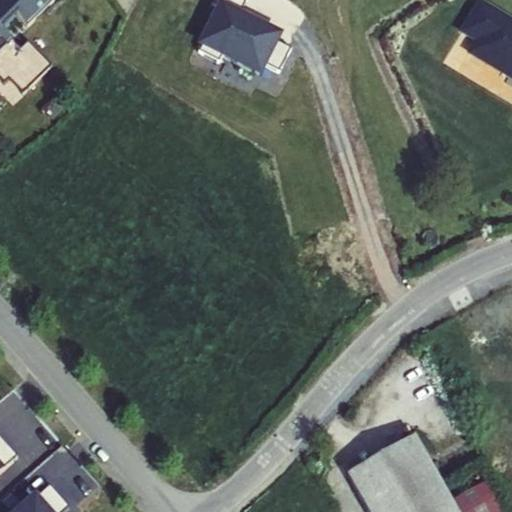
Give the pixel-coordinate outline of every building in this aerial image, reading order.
[(0,0),(0,81),(3,84),(7,80),(23,96),(44,75),(51,68),(27,44),(20,51),(1,32),(16,16),(28,28),(54,2),(52,0),(0,0)] [(216,70),(219,64),(256,82),(263,70),(278,77),(290,54),(275,46),(264,40),(273,23),(234,3),(235,0),(215,0),(211,9),(220,13),(196,59),(216,70)] [(461,34),(475,43),(468,55),(511,82),(511,25),(479,5),(461,34)] [(0,475),(18,460),(0,439),(0,475)] [(346,479),(364,511),(452,511),(412,441),(346,479)] [(24,493),(46,470),(35,461),(13,483),(24,493)] [(66,511),(69,510),(49,488),(21,511),(66,511)]
